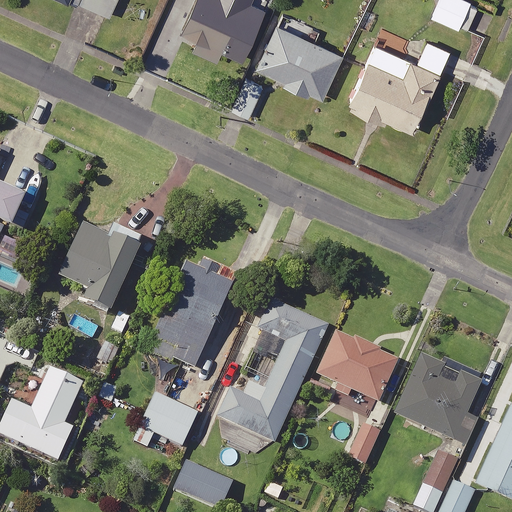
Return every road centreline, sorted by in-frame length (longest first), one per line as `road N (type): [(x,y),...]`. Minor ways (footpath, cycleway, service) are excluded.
road 1 (residential): [(439,255),(0,59)]
road 2 (residential): [(511,97),(439,255)]
